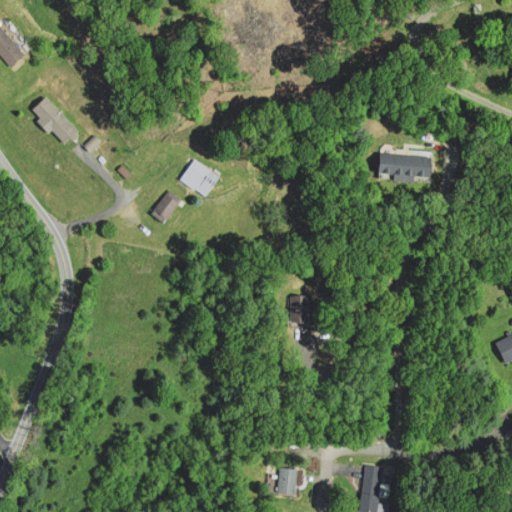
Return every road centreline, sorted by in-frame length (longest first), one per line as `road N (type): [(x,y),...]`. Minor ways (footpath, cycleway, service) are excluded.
road 1 (residential): [(0,476),(68,298),(56,237),(0,156)]
road 2 (residential): [(332,453),(455,449),(511,413)]
road 3 (residential): [(511,112),(418,63),(408,31),(441,0)]
